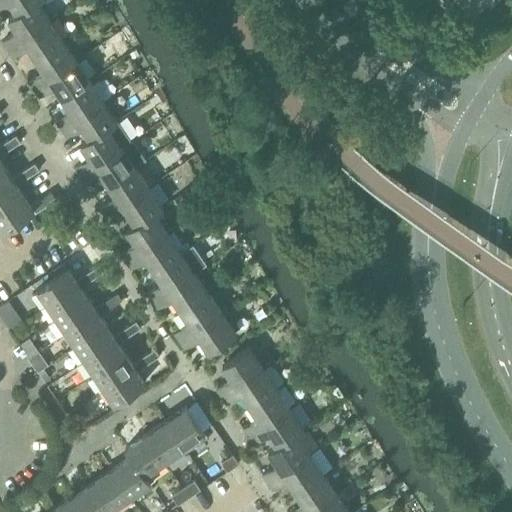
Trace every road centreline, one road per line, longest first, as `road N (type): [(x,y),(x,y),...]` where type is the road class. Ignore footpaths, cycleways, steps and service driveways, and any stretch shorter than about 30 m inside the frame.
road 1 (tertiary): [(437,184),(428,251),(439,331),(511,470)]
road 2 (tertiary): [(511,371),(490,301),(489,230),(511,165)]
road 3 (unclassified): [(479,102),(346,0)]
road 4 (unclassified): [(77,216),(2,94)]
road 5 (unclassified): [(302,0),(326,31),(402,88)]
